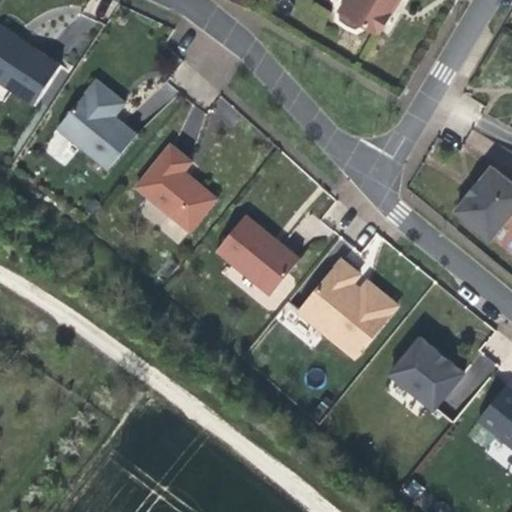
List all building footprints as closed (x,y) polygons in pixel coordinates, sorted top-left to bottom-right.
[(394,5),(396,0),(398,0),(399,1),(399,0),(345,0),(339,11),(339,20),(348,26),(356,30),(364,26),(376,33),(378,31),(380,32),(391,15),(389,13),(394,5)] [(1,27),(0,29),(0,82),(34,105),(60,65),(29,45),(23,41),(21,42),(17,39),(17,37),(1,27)] [(118,120),(114,116),(125,103),(97,80),(57,129),(108,170),(137,135),(118,120)] [(190,232),(217,199),(190,177),(188,179),(185,176),(182,174),(191,162),(171,145),(135,188),(190,232)] [(491,239),(511,213),(511,183),(492,167),(480,182),(479,181),(473,188),(467,195),(468,196),(456,211),(491,239)] [(271,295),(300,260),(271,237),(245,215),(217,250),(271,295)] [(393,312),(363,287),(358,293),(354,289),(350,286),(355,281),(337,266),(299,312),(355,358),(393,312)] [(442,355),(420,337),(391,373),(435,409),(464,373),(442,355)] [(511,447),(511,388),(507,385),(478,419),(511,447)]
